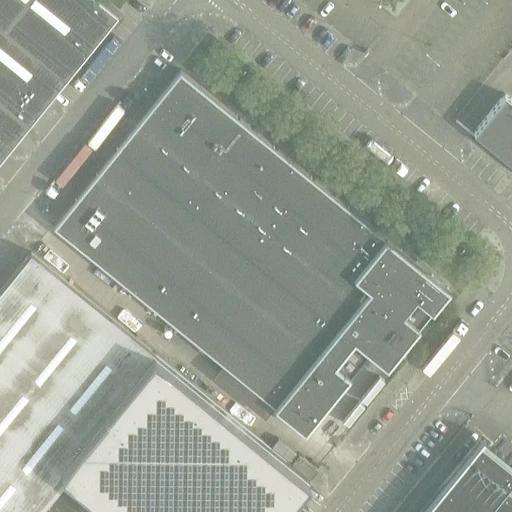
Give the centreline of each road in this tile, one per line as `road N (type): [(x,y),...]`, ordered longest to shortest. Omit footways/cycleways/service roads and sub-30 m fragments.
road 1 (unclassified): [(511,223),(236,0)]
road 2 (unclassified): [(0,222),(183,0)]
road 3 (unclassified): [(337,511),(511,297)]
road 4 (unknown): [(391,125),(502,0)]
